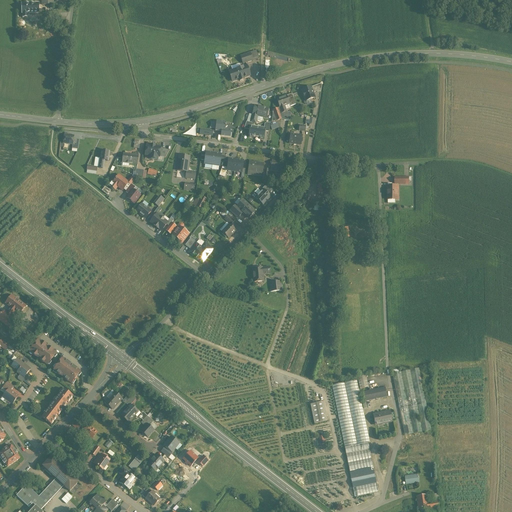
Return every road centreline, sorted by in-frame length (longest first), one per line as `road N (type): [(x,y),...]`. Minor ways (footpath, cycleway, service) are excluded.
road 1 (tertiary): [(253,89),(335,64),(410,53),(511,62)]
road 2 (secondary): [(122,358),(316,511)]
road 3 (residential): [(205,274),(316,158)]
road 4 (secondary): [(0,265),(122,358)]
road 5 (residential): [(205,274),(101,193)]
road 6 (unclassified): [(72,0),(56,121)]
road 7 (residential): [(49,440),(145,511)]
